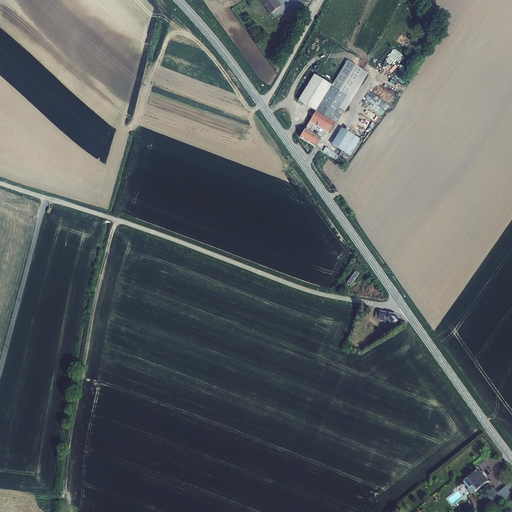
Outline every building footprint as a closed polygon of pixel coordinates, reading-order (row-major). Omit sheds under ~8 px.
[(275,0),(260,0),(271,15),(280,7),(275,0)] [(316,112),(332,86),(315,75),(299,101),(316,112)] [(332,86),(316,112),(332,122),(340,109),(343,111),(349,101),(351,98),(332,86)] [(352,102),(349,101),(343,111),(346,113),(352,102)] [(335,124),(332,122),(316,112),(300,138),(315,147),(321,139),(309,131),(314,123),(330,133),(335,124)] [(344,130),(333,146),(344,153),(354,137),(344,130)] [(326,147),(324,152),(340,161),(342,156),(326,147)] [(357,271),(347,283),(350,285),(360,273),(357,271)] [(397,315),(380,312),(379,318),(380,318),(379,320),(383,321),(388,329),(393,326),(394,327),(402,322),(397,315)] [(477,489),(478,491),(488,483),(479,470),(463,483),(469,490),(472,488),(475,490),(477,489)] [(492,472),(492,486),(502,486),(501,477),(498,477),(498,471),(492,472)] [(493,509),(511,493),(511,483),(488,503),(493,509)] [(472,494),(469,497),(475,503),(478,500),(472,494)]
